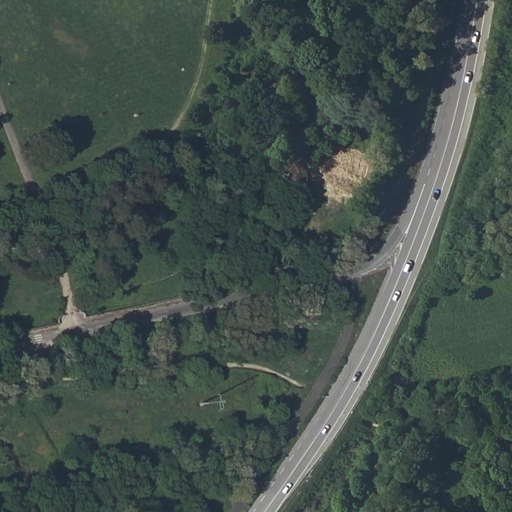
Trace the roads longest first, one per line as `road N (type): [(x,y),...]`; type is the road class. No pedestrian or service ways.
road 1 (unclassified): [(458,101),(434,132),(393,243),(371,264),(225,303),(0,346)]
road 2 (secondary): [(264,511),(350,390),(379,330),(458,101)]
